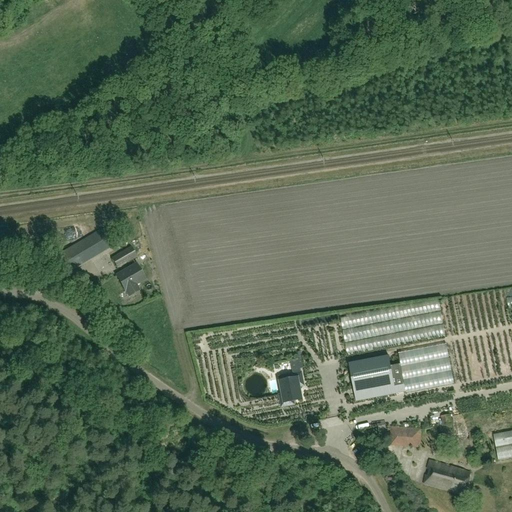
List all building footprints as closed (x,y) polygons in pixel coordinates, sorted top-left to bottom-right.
[(95,233),(90,236),(101,254),(111,248),(112,250),(122,244),(111,227),(97,236),(95,233)] [(131,247),(112,259),(117,269),(137,257),(131,247)] [(125,292),(125,291),(129,297),(139,291),(136,285),(145,280),(136,264),(116,276),(125,292)] [(389,356),(349,364),(355,394),(395,386),(389,356)] [(300,374),(279,378),(280,382),(279,383),(282,396),(279,397),(281,408),(293,405),(292,402),(301,401),(299,387),(302,387),(300,374)] [(441,416),(444,435),(452,434),(449,415),(441,416)] [(389,443),(420,445),(421,430),(391,427),(389,443)] [(511,431),(493,435),(498,461),(511,458),(511,431)] [(464,496),(470,473),(431,461),(424,484),(464,496)]
